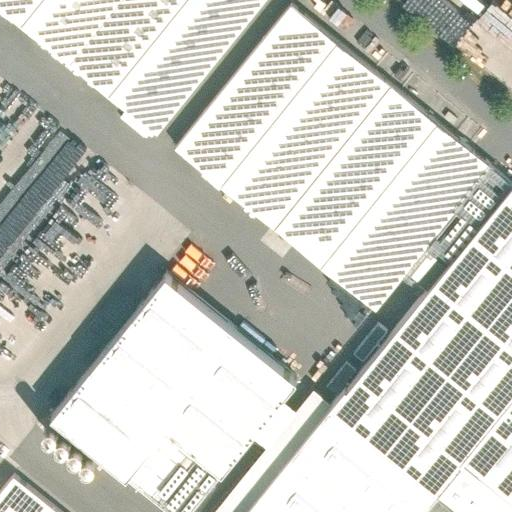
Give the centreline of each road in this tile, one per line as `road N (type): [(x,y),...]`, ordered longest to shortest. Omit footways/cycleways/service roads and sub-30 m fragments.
road 1 (unknown): [(173,198),(0,415)]
road 2 (unclassified): [(511,127),(353,0)]
road 3 (unknown): [(0,425),(109,511)]
